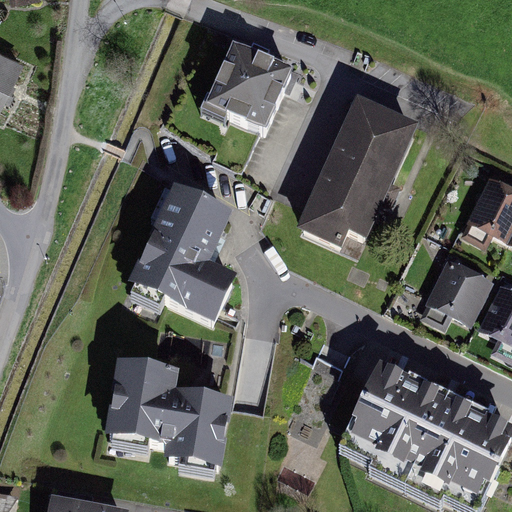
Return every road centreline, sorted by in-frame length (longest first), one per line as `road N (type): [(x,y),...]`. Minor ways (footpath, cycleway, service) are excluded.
road 1 (residential): [(72,77),(113,16),(138,1),(324,74),(335,94),(293,182)]
road 2 (residential): [(0,361),(48,220),(72,77)]
road 3 (residential): [(511,402),(357,324)]
